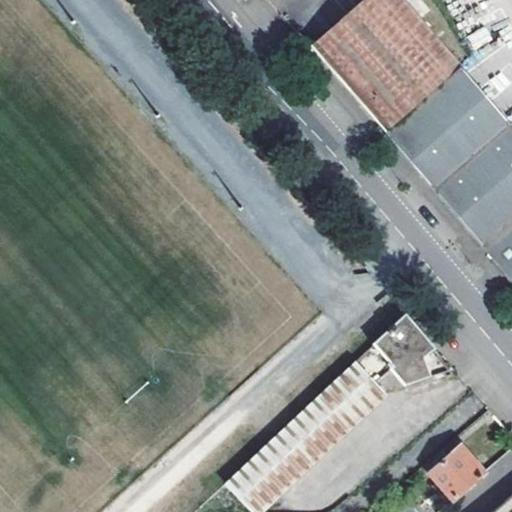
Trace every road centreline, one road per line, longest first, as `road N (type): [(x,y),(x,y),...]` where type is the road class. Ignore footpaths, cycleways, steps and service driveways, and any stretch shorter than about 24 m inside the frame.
road 1 (secondary): [(511,362),(198,0)]
road 2 (unknown): [(511,364),(337,502)]
